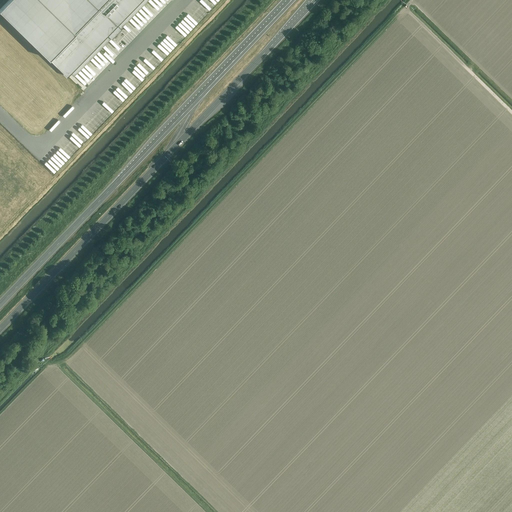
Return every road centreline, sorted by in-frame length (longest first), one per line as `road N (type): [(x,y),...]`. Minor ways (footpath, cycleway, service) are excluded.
road 1 (trunk): [(0,330),(314,0)]
road 2 (trunk): [(291,0),(0,305)]
road 3 (track): [(511,112),(406,8)]
